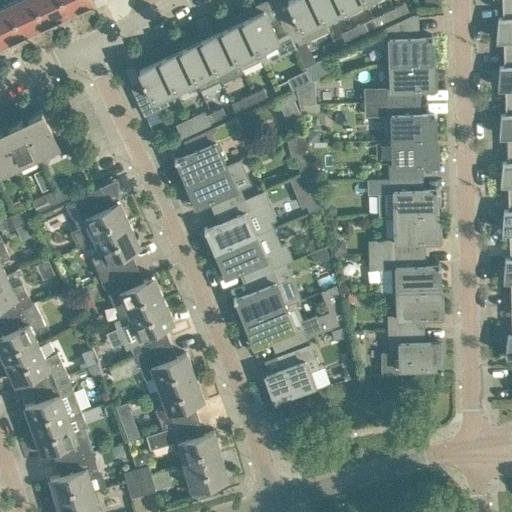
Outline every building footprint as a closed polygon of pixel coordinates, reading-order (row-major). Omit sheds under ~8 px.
[(20,33),(44,22),(33,0),(14,0),(7,4),(20,33)] [(33,0),(44,22),(68,11),(63,0),(33,0)] [(63,0),(68,11),(91,0),(91,1),(93,1),(92,0),(63,0)] [(328,28),(323,17),(314,0),(288,0),(293,8),(281,13),(295,44),(328,28)] [(314,0),(323,17),(344,7),(340,0),(314,0)] [(511,0),(502,0),(503,16),(511,15),(511,0)] [(394,7),(397,15),(408,9),(405,1),(394,7)] [(0,42),(20,33),(7,4),(0,6),(0,42)] [(255,5),(240,12),(257,48),(277,39),(280,45),(284,53),(297,47),(295,44),(281,13),(269,19),(263,6),(256,9),(255,5)] [(386,20),(397,15),(394,7),(382,12),(386,20)] [(219,22),(241,67),(262,58),(257,48),(240,12),(219,22)] [(413,35),(412,14),(386,27),(387,54),(389,54),(390,62),(433,61),(432,37),(434,37),(434,35),(413,35)] [(504,64),(511,64),(511,15),(503,16),(498,16),(496,38),(503,38),(504,64)] [(356,34),(367,29),(363,21),(352,26),(356,34)] [(243,71),(241,67),(219,22),(199,31),(216,67),(221,79),(222,81),(243,71)] [(345,39),(356,34),(352,26),(341,31),(345,39)] [(199,31),(178,41),(195,77),(200,88),(221,79),(216,67),(199,31)] [(174,87),(195,77),(178,41),(157,51),(174,87)] [(163,92),(174,87),(157,51),(136,61),(144,77),(131,83),(145,112),(164,103),(162,99),(166,98),(163,92)] [(388,100),(415,99),(414,87),(436,86),(436,70),(433,70),(433,61),(390,62),(390,86),(388,86),(388,100)] [(505,112),(511,112),(511,64),(504,64),(499,64),(497,86),(505,86),(505,112)] [(306,68),(296,72),(302,84),(311,80),(306,68)] [(299,102),(310,102),(310,89),(304,85),(304,84),(296,87),(299,102)] [(256,100),(267,94),(263,86),(252,92),(256,100)] [(293,89),(280,96),(282,100),(287,101),(297,96),(293,89)] [(235,110),(256,100),(252,92),(231,102),(235,110)] [(415,99),(388,100),(388,114),(389,130),(392,130),(392,138),(435,137),(435,113),(437,113),(437,111),(415,111),(415,99)] [(211,111),(215,119),(226,114),(222,106),(211,111)] [(57,114),(46,119),(42,109),(23,122),(37,155),(57,145),(61,153),(73,147),(57,114)] [(194,129),(215,119),(211,111),(200,116),(198,113),(189,118),(194,129)] [(501,112),(500,125),(506,125),(506,134),(507,158),(507,160),(511,160),(511,112),(505,112),(501,112)] [(194,149),(174,157),(175,159),(177,158),(186,180),(226,163),(223,156),(226,155),(219,139),(243,128),(238,115),(189,137),(194,149)] [(182,134),(194,129),(189,118),(177,123),(182,134)] [(37,155),(23,122),(21,119),(2,132),(17,164),(37,155)] [(0,172),(17,164),(2,132),(0,128),(0,172)] [(318,128),(307,129),(307,140),(319,139),(318,128)] [(390,175),(417,175),(417,163),(438,162),(438,146),(436,146),(435,137),(392,138),(393,162),(390,162),(390,175)] [(309,152),(298,154),(301,170),(313,167),(309,152)] [(186,180),(190,189),(188,190),(194,205),(214,197),(219,208),(243,197),(239,187),(252,182),(241,157),(226,163),(186,180)] [(508,208),(511,208),(511,160),(507,160),(502,160),(500,182),(507,182),(508,208)] [(394,214),(438,213),(437,189),(439,189),(439,187),(417,187),(417,175),(390,175),(367,176),(367,192),(391,191),(391,206),(394,206),(394,214)] [(53,190),(58,200),(70,194),(65,185),(53,190)] [(100,185),(66,201),(78,227),(71,230),(78,245),(95,238),(130,221),(118,197),(117,198),(118,200),(108,205),(100,188),(100,187),(100,185)] [(224,219),(204,227),(205,229),(206,228),(216,250),(272,226),(270,220),(275,218),(263,188),(243,197),(219,208),(224,219)] [(49,204),(48,203),(44,193),(32,198),(38,209),(49,204)] [(321,205),(320,198),(306,203),(309,210),(321,205)] [(331,201),(323,201),(324,214),(336,214),(336,206),(331,201)] [(30,218),(25,207),(14,212),(19,224),(29,219),(30,218)] [(510,256),(511,256),(511,208),(508,208),(504,208),(502,230),(509,230),(510,256)] [(3,217),(6,224),(1,226),(3,231),(8,229),(16,225),(19,224),(14,212),(3,217)] [(372,252),(419,251),(419,239),(441,238),(440,222),(438,222),(438,213),(394,214),(395,238),(372,239),(372,252)] [(19,224),(16,225),(22,237),(34,232),(29,219),(19,224)] [(102,279),(136,264),(129,249),(140,244),(136,236),(137,236),(130,221),(95,238),(102,252),(93,256),(93,255),(92,256),(102,279)] [(272,226),(216,250),(219,259),(217,260),(224,275),(244,266),(248,278),(273,267),(287,261),(293,259),(284,240),(279,242),(272,226)] [(0,275),(6,273),(0,260),(0,258),(9,254),(0,234),(0,275)] [(344,238),(330,240),(333,253),(346,250),(344,238)] [(326,247),(312,253),(315,262),(330,256),(326,247)] [(396,290),(440,289),(439,265),(441,264),(441,263),(420,263),(419,251),(372,252),(373,266),(381,266),(393,266),(394,282),(396,282),(396,290)] [(504,269),(503,278),(510,278),(511,305),(511,304),(511,256),(510,256),(505,256),(504,269)] [(253,289),(233,297),(234,299),(236,298),(244,319),(295,300),(302,298),(287,261),(273,267),(248,278),(253,289)] [(129,312),(164,297),(153,272),(152,273),(153,275),(143,280),(136,264),(102,279),(113,303),(114,303),(114,302),(123,298),(129,312)] [(0,317),(22,307),(32,302),(22,281),(12,286),(6,273),(0,275),(0,317)] [(330,309),(316,315),(322,330),(348,319),(336,280),(321,287),(330,309)] [(87,288),(74,294),(80,308),(93,301),(87,288)] [(389,328),(419,327),(418,315),(443,314),(443,298),(440,298),(440,289),(396,290),(397,314),(389,315),(389,328)] [(164,297),(129,312),(114,319),(126,348),(132,345),(135,354),(169,340),(162,324),(173,319),(170,312),(171,312),(164,297)] [(280,347),(322,330),(316,315),(303,320),(295,300),(244,319),(248,329),(246,329),(252,345),(275,336),(280,347)] [(39,343),(32,329),(45,323),(35,301),(32,302),(22,307),(0,317),(0,319),(6,332),(0,334),(0,349),(4,359),(39,343)] [(71,316),(69,322),(72,328),(82,323),(77,313),(71,316)] [(344,325),(331,329),(334,339),(347,334),(344,325)] [(400,370),(419,369),(419,366),(440,365),(440,367),(442,367),(442,354),(444,354),(444,339),(419,339),(419,327),(389,328),(390,347),(390,351),(399,351),(400,370)] [(160,387),(195,374),(190,359),(189,359),(186,351),(175,355),(169,340),(135,354),(138,360),(144,377),(145,377),(145,376),(154,373),(160,387)] [(58,350),(45,356),(39,343),(4,359),(11,374),(12,374),(15,381),(26,376),(31,388),(68,373),(58,350)] [(297,393),(315,386),(309,369),(318,366),(310,343),(282,354),(286,365),(263,374),(269,388),(271,388),(274,396),(275,399),(277,399),(276,397),(296,390),(297,393)] [(36,400),(25,404),(28,412),(27,412),(33,427),(68,414),(80,410),(82,410),(68,373),(31,388),(36,400)] [(163,428),(174,424),(197,417),(192,401),(202,397),(203,400),(205,399),(195,374),(160,387),(165,400),(157,403),(155,408),(163,428)] [(109,389),(101,392),(104,401),(113,398),(109,389)] [(58,461),(93,449),(90,442),(84,425),(83,425),(83,426),(74,429),(68,414),(33,427),(42,453),(44,452),(43,450),(53,446),(58,461)] [(163,428),(146,434),(150,447),(172,441),(175,450),(181,449),(185,463),(221,452),(217,437),(216,437),(214,429),(202,433),(197,417),(174,424),(163,428)] [(134,421),(124,424),(128,436),(140,432),(136,420),(134,421)] [(56,500),(93,489),(89,474),(98,472),(99,472),(95,456),(93,449),(58,461),(62,473),(50,476),(52,484),(56,500)] [(145,451),(134,454),(137,466),(148,463),(145,451)] [(217,490),(217,489),(216,489),(214,480),(226,476),(227,479),(229,478),(221,452),(185,463),(191,486),(192,486),(194,496),(190,497),(190,498),(217,490)] [(136,466),(143,491),(155,487),(148,463),(137,466),(136,466)] [(143,491),(136,466),(124,470),(131,494),(143,491)] [(99,511),(93,489),(56,500),(59,511),(99,511)]
